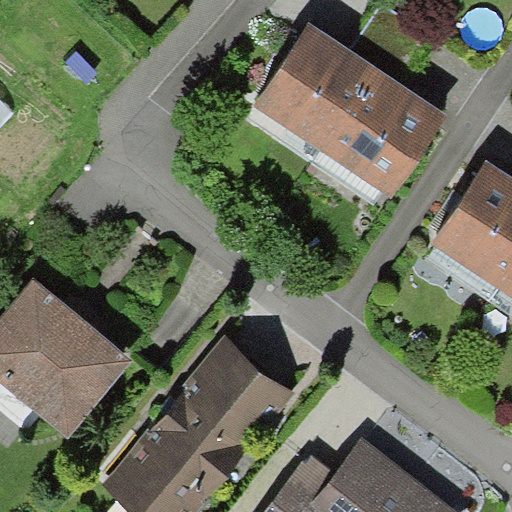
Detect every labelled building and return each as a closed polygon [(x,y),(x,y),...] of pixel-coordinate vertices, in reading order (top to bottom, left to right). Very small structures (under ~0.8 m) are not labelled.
[(380,0),(373,0),(359,21),(411,56),(427,32),(380,0)] [(250,92),(318,138),(368,63),(343,46),(301,18),(250,92)] [(394,80),(411,56),(359,21),(343,46),(368,63),(394,80)] [(394,80),(368,63),(318,138),(385,183),(436,108),(394,80)] [(428,230),(496,275),(511,251),(511,177),(479,155),(428,230)] [(511,251),(496,275),(511,286),(511,251)] [(116,349),(26,276),(0,307),(0,405),(18,420),(36,398),(60,417),(116,349)] [(128,511),(189,511),(285,395),(225,346),(113,482),(128,495),(120,505),(128,511)] [(446,511),(362,447),(334,482),(307,461),(267,511),(446,511)]
